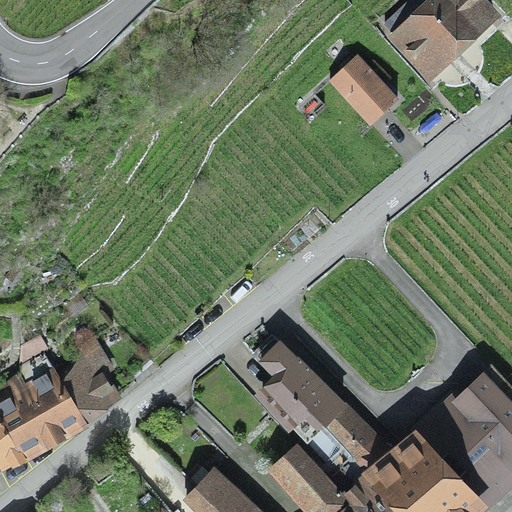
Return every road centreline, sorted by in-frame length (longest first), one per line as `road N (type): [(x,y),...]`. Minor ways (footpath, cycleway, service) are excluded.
road 1 (residential): [(511,96),(0,503)]
road 2 (tertiary): [(133,0),(58,57),(33,63),(0,53)]
